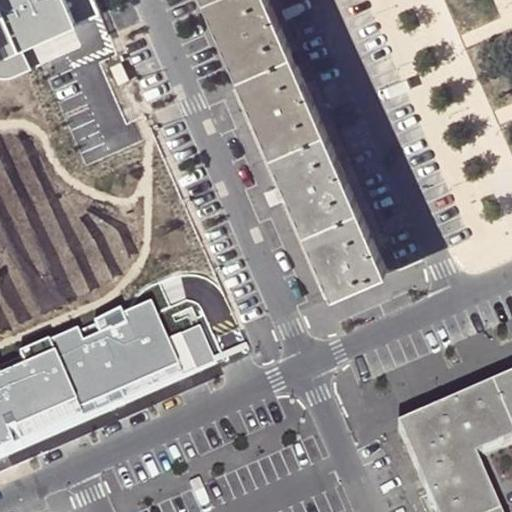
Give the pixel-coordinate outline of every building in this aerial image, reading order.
[(0,0),(0,60),(109,21),(101,0),(0,0)] [(205,0),(329,284),(332,291),(332,292),(386,268),(269,0),(205,0)] [(128,78),(121,61),(111,65),(119,82),(128,78)] [(0,456),(213,363),(196,327),(164,343),(148,309),(121,322),(119,318),(0,369),(0,456)] [(432,511),(497,511),(484,483),(478,485),(465,457),(478,451),(481,457),(511,443),(511,380),(398,430),(432,511)] [(474,460),(481,457),(478,451),(465,457),(478,485),(484,483),(474,460)]
